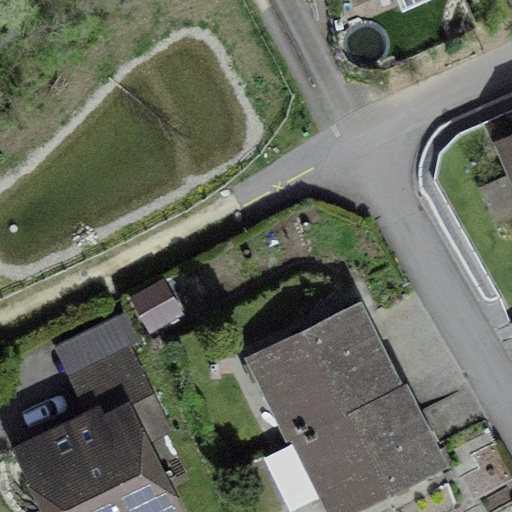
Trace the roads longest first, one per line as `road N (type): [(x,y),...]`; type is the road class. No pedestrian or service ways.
road 1 (residential): [(511,427),(348,134)]
road 2 (residential): [(348,134),(511,65)]
road 3 (residential): [(348,134),(279,0)]
